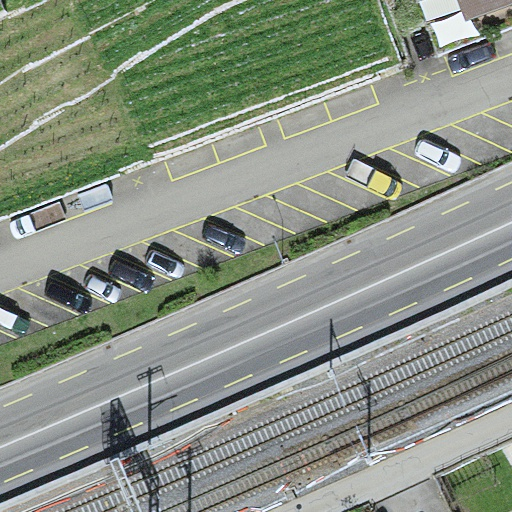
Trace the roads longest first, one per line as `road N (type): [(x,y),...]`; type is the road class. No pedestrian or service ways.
road 1 (primary): [(511,221),(0,448)]
road 2 (residential): [(511,81),(0,270)]
road 3 (residential): [(511,422),(307,511)]
